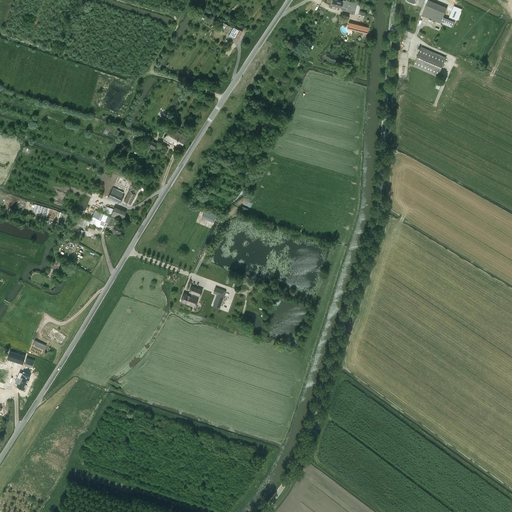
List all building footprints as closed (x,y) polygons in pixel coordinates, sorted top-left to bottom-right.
[(332,0),(331,5),(341,8),(341,10),(355,13),(357,4),(343,0),(342,0),(342,2),(335,0),(332,0)] [(428,0),(422,15),(452,28),(455,22),(443,17),(447,7),(429,0),(428,0)] [(454,6),(449,17),(457,20),(462,9),(454,6)] [(349,22),(347,29),(366,34),(368,27),(349,22)] [(237,25),(237,27),(234,25),(233,28),(226,24),(223,30),(229,34),(229,35),(233,37),(237,40),(242,31),(238,28),(240,26),(237,25)] [(413,66),(438,77),(446,57),(421,47),(413,66)] [(180,148),(187,139),(172,128),(164,138),(180,148)] [(154,149),(157,143),(148,139),(145,145),(154,149)] [(131,205),(139,188),(133,184),(132,186),(131,185),(129,187),(131,188),(124,201),(131,205)] [(111,191),(108,197),(119,202),(122,197),(111,191)] [(33,211),(48,216),(50,209),(35,204),(33,211)] [(123,220),(126,212),(114,208),(113,209),(108,206),(105,213),(123,220)] [(76,216),(74,223),(87,227),(89,222),(103,229),(105,222),(113,226),(112,228),(113,229),(112,231),(120,235),(123,228),(114,224),(116,219),(112,217),(111,218),(95,210),(90,220),(76,216)] [(203,218),(213,222),(216,215),(205,210),(204,213),(205,214),(203,218)] [(198,298),(197,298),(198,295),(200,295),(202,290),(191,286),(189,292),(191,292),(190,296),(184,293),(181,301),(195,306),(198,298)] [(215,287),(213,293),(217,294),(213,305),(219,308),(226,291),(215,287)] [(35,340),(33,345),(44,350),(46,345),(35,340)] [(7,358),(22,364),(25,356),(10,350),(7,358)] [(32,367),(34,360),(27,357),(24,365),(32,367)] [(20,378),(16,386),(24,389),(30,376),(27,375),(28,373),(23,371),(22,373),(19,371),(17,376),(20,378)]
